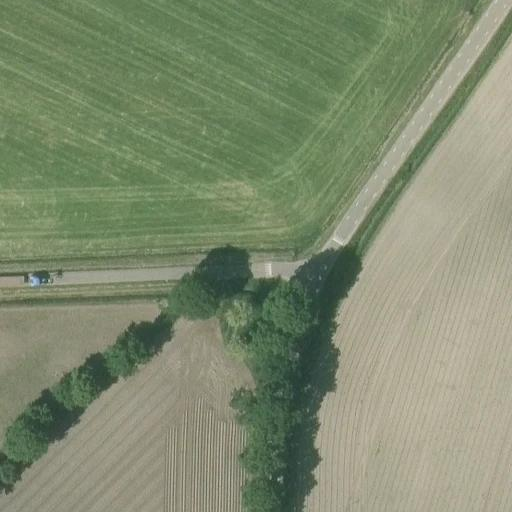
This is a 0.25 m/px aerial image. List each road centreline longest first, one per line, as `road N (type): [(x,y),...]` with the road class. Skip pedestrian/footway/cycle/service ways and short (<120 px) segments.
road 1 (unclassified): [(0,271),(327,273)]
road 2 (unclassified): [(327,273),(500,0)]
road 3 (unclassified): [(272,511),(277,398),(327,273)]
